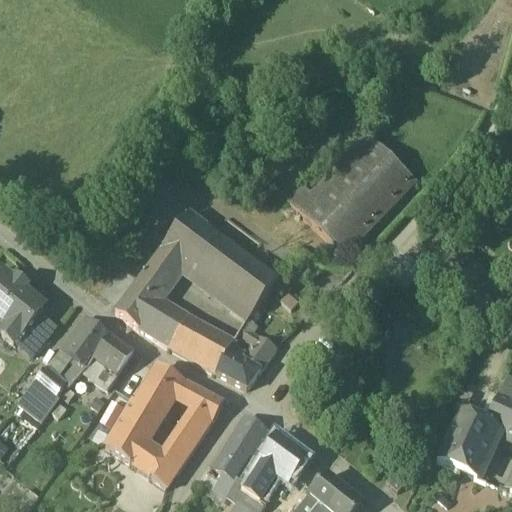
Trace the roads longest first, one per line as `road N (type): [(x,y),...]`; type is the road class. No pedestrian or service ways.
road 1 (residential): [(511,80),(483,160),(250,405)]
road 2 (residential): [(0,232),(145,358),(250,405)]
road 3 (residential): [(250,405),(392,511)]
road 4 (residential): [(250,405),(183,511)]
